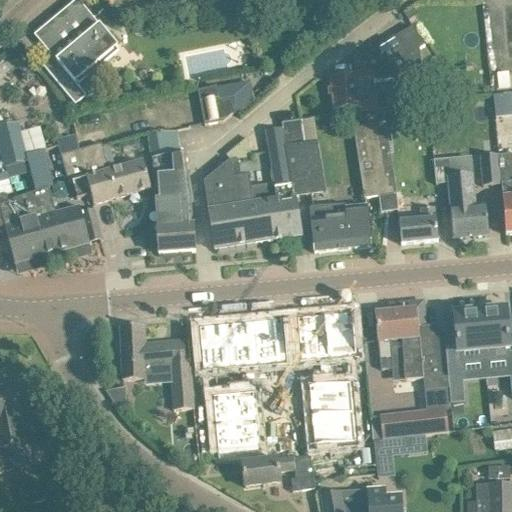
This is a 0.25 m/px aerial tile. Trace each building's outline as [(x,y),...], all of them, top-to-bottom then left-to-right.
[(75,108),(86,99),(75,86),(118,50),(77,1),(35,37),(56,63),(45,72),(75,108)] [(426,48),(412,27),(366,57),(354,59),(356,76),(331,79),(334,112),(354,109),(359,109),(359,113),(378,111),(375,82),(423,77),(420,50),(426,48)] [(508,75),(498,76),(500,92),(510,91),(508,75)] [(233,98),(231,86),(216,89),(198,93),(204,127),(223,124),(236,113),(242,112),(239,96),(233,98)] [(302,121),(282,124),(282,130),(288,165),(294,199),(314,196),(302,121)] [(396,196),(385,124),(353,130),(354,137),(360,169),(362,181),(365,201),(396,196)] [(0,147),(6,170),(28,164),(17,126),(0,130),(0,147)] [(233,180),(230,161),(204,183),(215,252),(300,238),(294,199),(288,165),(282,130),(264,134),(276,202),(254,206),(249,177),(241,179),(233,180)] [(248,139),(226,157),(230,161),(238,160),(249,158),(251,158),(248,139)] [(71,155),(61,157),(68,182),(69,185),(72,184),(75,193),(77,201),(91,197),(94,207),(151,191),(145,172),(143,164),(116,171),(109,173),(102,146),(80,152),(71,155)] [(193,227),(191,199),(185,152),(152,162),(159,256),(195,253),(193,227)] [(500,165),(499,158),(480,159),(482,186),(501,185),(500,165)] [(238,160),(230,161),(233,180),(241,179),(238,160)] [(435,163),(437,187),(450,186),(448,162),(435,163)] [(511,163),(500,165),(501,185),(504,217),(506,237),(511,236),(511,163)] [(455,178),(456,191),(449,192),(450,210),(453,242),(488,238),(487,219),(485,207),(474,208),(471,176),(455,178)] [(7,177),(0,179),(0,190),(11,188),(7,177)] [(68,182),(0,207),(0,208),(7,235),(15,266),(41,259),(90,246),(89,245),(101,241),(96,222),(93,212),(81,215),(80,209),(56,216),(52,201),(75,193),(72,184),(69,185),(68,182)] [(0,202),(1,202),(14,199),(11,188),(0,190),(0,202)] [(332,208),(310,210),(314,254),(371,249),(367,208),(346,210),(346,206),(332,208)] [(422,222),(399,224),(401,246),(438,243),(436,221),(435,221),(434,209),(421,210),(422,222)] [(494,307),(480,309),(485,362),(495,361),(511,360),(506,310),(494,311),(494,307)] [(458,315),(454,315),(459,365),(485,362),(480,309),(466,310),(466,314),(458,315)] [(416,311),(375,315),(380,363),(391,362),(392,372),(402,371),(403,383),(442,380),(436,330),(418,332),(416,311)] [(353,315),(325,317),(329,360),(357,357),(353,315)] [(325,317),(297,320),(301,362),(329,360),(325,317)] [(282,321),(254,324),(258,366),(286,364),(282,321)] [(254,324),(227,327),(231,369),(258,366),(254,324)] [(145,327),(120,328),(120,329),(121,333),(122,382),(145,381),(145,371),(171,369),(174,412),(194,411),(191,366),(185,366),(184,342),(146,344),(145,327)] [(227,327),(199,329),(203,371),(231,369),(227,327)] [(462,372),(448,374),(451,405),(465,404),(462,372)] [(0,438),(2,450),(0,450),(0,474),(15,470),(10,452),(29,446),(21,419),(26,418),(16,385),(0,389),(0,438)] [(353,385),(311,389),(314,418),(356,414),(353,385)] [(254,394),(212,398),(215,427),(257,423),(254,394)] [(443,410),(408,414),(411,439),(425,438),(446,436),(449,435),(446,410),(443,410)] [(356,414),(314,418),(317,448),(359,444),(356,414)] [(257,423),(215,427),(217,454),(259,450),(257,423)] [(496,454),(511,451),(511,430),(493,433),(496,454)] [(259,450),(217,454),(220,483),(262,479),(259,450)] [(375,455),(362,457),(362,463),(376,462),(375,455)] [(362,457),(348,458),(349,465),(362,463),(362,457)] [(348,458),(334,459),(335,466),(349,465),(348,458)] [(334,459),(321,460),(321,467),(335,466),(334,459)] [(377,469),(368,470),(369,482),(378,481),(377,469)] [(368,470),(359,471),(360,483),(369,482),(368,470)] [(359,471),(349,472),(350,485),(360,483),(359,471)] [(349,472),(341,473),(342,486),(350,485),(349,472)] [(341,473),(332,474),(333,487),(342,486),(341,473)] [(332,474),(322,475),(323,489),(333,487),(332,474)] [(511,511),(511,484),(476,486),(476,504),(467,504),(467,511),(511,511)] [(22,509),(47,503),(43,486),(18,492),(22,509)] [(357,511),(401,511),(401,499),(385,500),(385,491),(356,493),(357,511)] [(324,511),(342,511),(339,495),(322,498),(324,511)]
